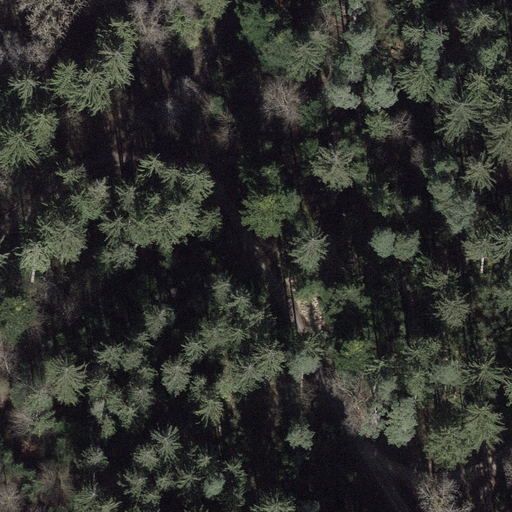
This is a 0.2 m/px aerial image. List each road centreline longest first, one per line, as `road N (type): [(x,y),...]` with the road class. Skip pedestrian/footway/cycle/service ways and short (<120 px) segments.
road 1 (track): [(186,98),(203,155),(262,250),(391,511)]
road 2 (track): [(0,235),(186,98),(211,41),(255,0)]
road 3 (track): [(511,449),(495,463),(413,486),(353,444)]
